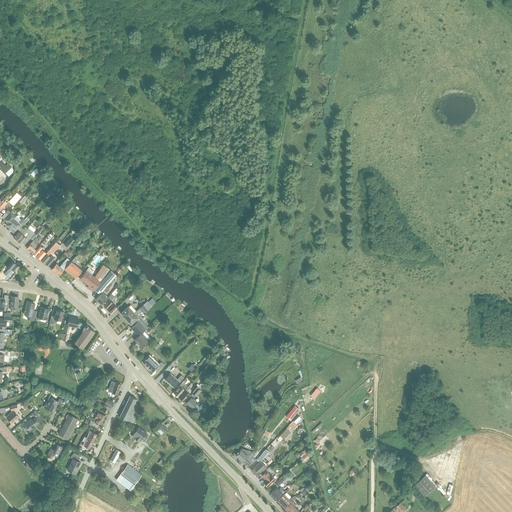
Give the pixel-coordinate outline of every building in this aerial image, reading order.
[(12,162),(7,157),(1,162),(0,161),(0,158),(1,158),(0,156),(0,167),(7,176),(12,172),(12,170),(10,167),(13,165),(12,162)] [(0,206),(3,203),(8,197),(5,194),(0,200),(0,201),(0,202),(0,201),(0,206)] [(13,227),(16,230),(21,224),(23,226),(26,221),(25,220),(24,218),(21,219),(20,220),(11,212),(8,215),(4,219),(7,222),(8,221),(9,222),(6,225),(11,229),(13,227)] [(44,222),(41,227),(35,234),(37,236),(43,229),(44,229),(45,228),(44,227),(47,224),(44,222)] [(13,236),(18,240),(27,228),(26,227),(24,229),(22,227),(23,226),(21,224),(16,230),(18,231),(13,236)] [(27,228),(18,240),(22,244),(25,240),(28,242),(30,239),(29,238),(34,232),(31,230),(30,231),(28,228),(28,229),(27,228)] [(27,248),(33,253),(38,247),(40,245),(41,243),(39,241),(39,240),(36,237),(30,244),(27,248)] [(75,240),(71,237),(64,244),(68,247),(75,240)] [(47,253),(41,260),(48,266),(55,258),(52,256),(50,257),(47,254),(48,253),(49,254),(51,252),(53,254),(60,245),(56,242),(49,250),(47,253)] [(33,253),(41,260),(47,253),(43,250),(45,248),(43,247),(40,245),(38,247),(33,253)] [(70,262),(65,269),(75,278),(82,270),(74,263),(79,257),(77,255),(70,262)] [(59,276),(65,269),(70,262),(66,259),(60,266),(56,263),(51,269),(59,276)] [(11,269),(16,264),(11,260),(6,266),(9,269),(5,273),(7,275),(6,276),(8,278),(14,271),(12,270),(11,269)] [(95,277),(86,271),(81,279),(91,286),(89,289),(94,293),(96,290),(100,294),(116,275),(109,269),(104,265),(95,277)] [(100,293),(95,299),(101,304),(102,305),(106,300),(106,301),(109,297),(108,297),(108,298),(104,295),(101,293),(102,292),(100,294),(100,293)] [(107,302),(104,306),(112,314),(119,306),(118,305),(117,307),(111,301),(115,296),(112,294),(109,297),(106,301),(107,302)] [(8,308),(8,302),(8,299),(8,295),(5,295),(4,298),(0,297),(0,309),(4,310),(5,308),(8,308)] [(15,306),(14,310),(21,310),(22,304),(18,303),(19,297),(11,296),(11,299),(8,299),(8,302),(11,302),(11,305),(15,306)] [(148,301),(143,305),(147,310),(155,302),(152,299),(148,302),(148,301)] [(29,319),(34,320),(36,312),(33,311),(35,303),(28,302),(25,314),(29,315),(29,319)] [(126,319),(125,320),(130,325),(138,317),(139,317),(147,310),(143,305),(136,311),(131,305),(128,307),(128,306),(121,313),(126,319)] [(39,317),(46,319),(49,308),(42,306),(39,317)] [(57,322),(58,320),(62,321),(64,311),(57,309),(55,316),(52,315),(50,322),(54,324),(54,322),(56,323),(57,322)] [(12,320),(13,316),(4,315),(4,318),(0,318),(0,325),(6,326),(7,320),(12,320)] [(77,327),(79,320),(73,318),(73,317),(70,316),(68,324),(65,324),(63,332),(67,333),(69,325),(77,327)] [(136,333),(138,336),(142,333),(143,332),(146,329),(138,321),(132,327),(137,332),(136,333)] [(88,325),(86,324),(82,330),(83,331),(74,343),(83,349),(95,331),(87,326),(88,325)] [(151,338),(147,334),(146,335),(143,332),(142,333),(138,336),(134,339),(137,342),(138,341),(143,347),(149,341),(149,340),(150,339),(151,338)] [(7,361),(8,351),(0,349),(0,364),(3,364),(4,361),(7,361)] [(149,355),(142,362),(152,371),(155,368),(157,371),(164,364),(161,362),(158,365),(149,355)] [(170,373),(165,379),(174,387),(179,382),(180,382),(184,377),(181,375),(177,379),(170,373)] [(179,397),(185,390),(188,387),(186,385),(184,387),(185,387),(183,388),(181,386),(182,386),(186,381),(184,380),(179,385),(180,385),(173,393),(179,397)] [(118,392),(121,384),(112,381),(109,389),(113,390),(112,393),(117,394),(117,392),(118,392)] [(185,390),(179,397),(183,401),(190,393),(187,391),(189,389),(187,387),(185,390)] [(196,396),(201,390),(198,388),(193,393),(196,396)] [(130,396),(119,417),(120,417),(133,423),(141,405),(137,403),(135,402),(136,399),(137,399),(130,395),(130,396)] [(186,403),(192,408),(198,402),(191,396),(188,399),(189,400),(186,403)] [(59,407),(63,400),(60,398),(58,401),(50,397),(45,407),(50,409),(50,408),(54,410),(56,406),(59,407)] [(295,406),(286,417),(290,421),(300,410),(295,406)] [(14,410),(6,417),(11,423),(19,417),(14,410)] [(102,421),(105,415),(98,412),(95,410),(93,414),(96,415),(94,418),(96,419),(95,422),(100,425),(102,421)] [(59,434),(68,438),(78,419),(69,415),(59,434)] [(36,426),(39,423),(35,418),(32,420),(31,418),(23,425),(25,428),(27,426),(30,430),(35,426),(36,426)] [(85,422),(92,426),(99,431),(101,427),(94,423),(87,419),(85,422)] [(159,428),(156,430),(161,434),(167,429),(162,424),(158,428),(159,428)] [(140,441),(141,439),(145,441),(147,438),(144,435),(146,432),(138,426),(132,436),(135,438),(137,440),(140,441)] [(287,428),(280,436),(284,439),(291,432),(287,428)] [(84,442),(83,445),(90,448),(97,434),(90,431),(90,430),(88,433),(88,434),(87,437),(86,437),(84,442)] [(57,456),(63,446),(58,444),(57,444),(55,447),(56,447),(55,450),(51,448),(47,455),(52,458),(54,454),(57,456)] [(243,462),(253,452),(242,448),(236,455),(243,462)] [(266,448),(256,459),(259,462),(269,451),(266,448)] [(116,450),(110,461),(115,463),(120,452),(116,450)] [(253,452),(243,462),(249,467),(254,462),(256,460),(253,457),(255,455),(253,452)] [(308,457),(311,454),(309,452),(306,455),(305,454),(302,458),(304,461),(308,457)] [(77,470),(81,462),(79,461),(80,458),(73,454),(71,457),(74,459),(68,470),(76,474),(78,471),(77,470)] [(252,470),(257,476),(261,472),(266,468),(261,462),(255,467),(256,467),(252,470)] [(128,465),(116,479),(130,490),(141,475),(128,465)] [(267,471),(262,476),(266,480),(264,481),(269,487),(276,480),(271,474),(271,475),(267,471)] [(414,485),(424,496),(435,487),(426,475),(414,485)] [(283,476),(276,483),(278,486),(286,479),(283,476)] [(276,487),(270,493),(276,500),(283,494),(276,487)] [(277,500),(285,508),(292,502),(284,494),(277,500)] [(292,502),(285,508),(288,511),(289,511),(300,511),(294,506),(296,504),(293,501),(292,502)] [(396,506),(401,511),(405,508),(400,502),(396,506)]
